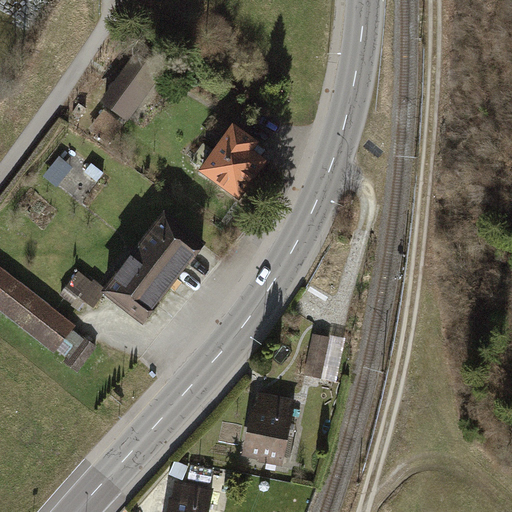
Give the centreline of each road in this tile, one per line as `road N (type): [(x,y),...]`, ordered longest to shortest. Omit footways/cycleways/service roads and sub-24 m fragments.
road 1 (primary): [(78,511),(238,333),(299,238),(344,127),(365,0)]
road 2 (track): [(436,0),(413,322),(361,511)]
road 3 (track): [(108,0),(102,35),(0,173)]
